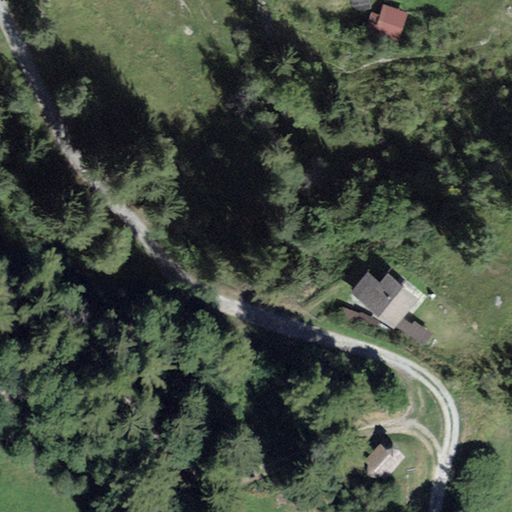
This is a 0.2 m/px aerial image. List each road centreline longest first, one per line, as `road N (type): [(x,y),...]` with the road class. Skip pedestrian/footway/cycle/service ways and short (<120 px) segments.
road 1 (track): [(411,363),(195,291),(72,148),(0,2)]
road 2 (track): [(376,428),(255,472),(168,485),(152,471),(125,413),(101,393),(70,388),(0,397)]
road 3 (track): [(443,511),(463,412),(411,363)]
road 4 (track): [(442,511),(439,455),(419,432),(376,428)]
